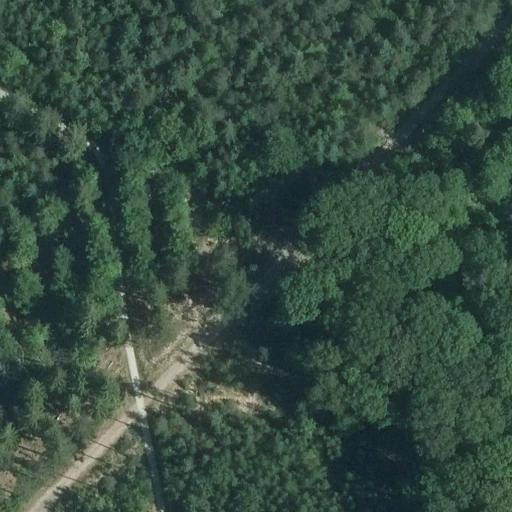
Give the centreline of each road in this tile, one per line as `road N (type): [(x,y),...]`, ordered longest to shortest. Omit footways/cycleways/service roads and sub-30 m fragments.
road 1 (track): [(282,260),(39,511)]
road 2 (track): [(511,15),(294,249)]
road 3 (track): [(511,364),(294,249)]
road 4 (track): [(282,260),(220,210),(91,140)]
